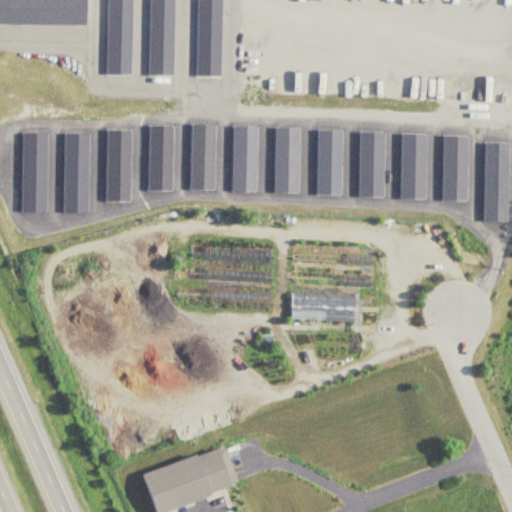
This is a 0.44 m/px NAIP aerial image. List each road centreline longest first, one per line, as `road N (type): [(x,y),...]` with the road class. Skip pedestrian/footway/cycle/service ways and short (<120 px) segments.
road 1 (residential): [(453,313),(455,353),(511,488)]
road 2 (trunk): [(63,511),(0,369)]
